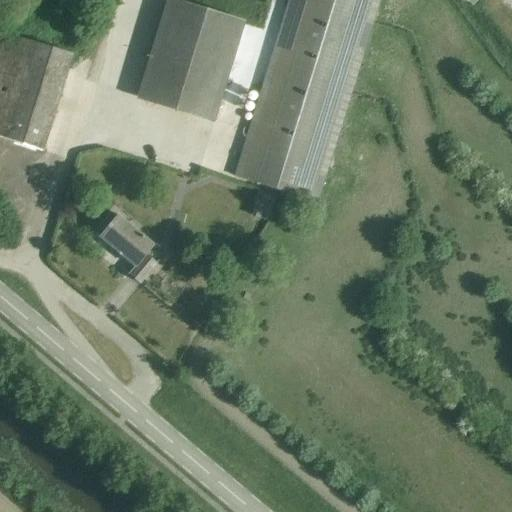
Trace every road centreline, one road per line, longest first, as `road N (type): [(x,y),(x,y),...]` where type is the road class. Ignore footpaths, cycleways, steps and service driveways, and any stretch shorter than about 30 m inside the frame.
road 1 (unclassified): [(29,265),(116,0)]
road 2 (unclassified): [(135,408),(150,391),(136,362),(29,265)]
road 3 (tertiary): [(253,511),(135,408)]
road 4 (unclassified): [(95,374),(29,265)]
road 5 (tertiary): [(95,374),(0,293)]
